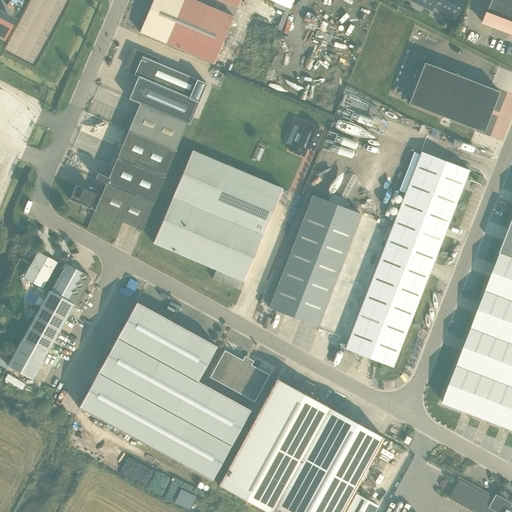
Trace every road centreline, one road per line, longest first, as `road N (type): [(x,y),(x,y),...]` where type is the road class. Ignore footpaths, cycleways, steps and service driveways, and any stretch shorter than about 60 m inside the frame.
road 1 (unclassified): [(405,416),(44,219),(37,195),(120,0)]
road 2 (unclassified): [(405,416),(511,146)]
road 3 (unclassified): [(511,474),(405,416)]
